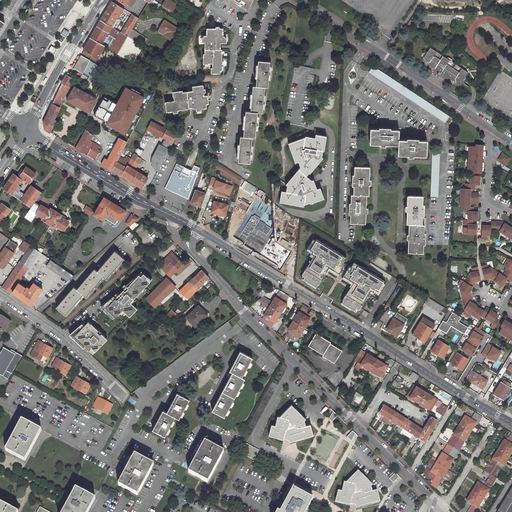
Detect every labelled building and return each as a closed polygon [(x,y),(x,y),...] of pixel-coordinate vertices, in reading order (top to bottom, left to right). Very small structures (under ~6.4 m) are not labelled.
[(176,5),(167,0),(165,0),(162,5),(172,11),(176,5)] [(233,0),(249,10),(253,0),(233,0)] [(119,18),(124,10),(112,2),(100,21),(111,27),(112,28),(118,17),(119,18)] [(138,19),(133,15),(130,19),(132,20),(123,34),(127,37),(132,30),(138,19)] [(107,34),(111,27),(100,21),(90,38),(101,45),(107,34)] [(179,31),(164,21),(160,29),(167,34),(165,37),(172,42),(179,31)] [(111,27),(107,34),(116,40),(121,33),(112,28),(111,27)] [(216,27),(216,28),(207,29),(207,36),(204,36),(204,40),(205,41),(205,54),(203,54),(203,62),(212,62),(213,68),(211,68),(211,73),(220,73),(220,66),(223,66),(223,61),(222,61),(222,50),(221,49),(218,49),(218,45),(221,45),(221,42),(226,42),(226,36),(224,36),(223,28),(220,28),(220,27),(216,27)] [(127,37),(117,54),(133,63),(147,39),(132,30),(127,37)] [(116,40),(110,50),(117,54),(127,37),(123,34),(121,33),(116,40)] [(107,34),(101,45),(104,46),(110,50),(116,40),(107,34)] [(83,51),(97,58),(104,46),(101,45),(90,38),(83,51)] [(433,65),(449,76),(449,78),(450,80),(450,85),(465,81),(464,76),(466,72),(451,62),(450,60),(447,57),(445,58),(429,47),(426,52),(421,52),(424,67),(426,67),(429,66),(431,66),(432,65),(433,65)] [(100,67),(80,56),(73,69),(82,74),(84,70),(93,76),(89,84),(97,88),(105,70),(100,67)] [(270,62),(258,61),(255,86),(253,86),(250,111),(245,111),(243,136),(240,136),(237,161),(250,163),(250,157),(252,157),(253,147),(251,146),(252,137),(255,138),(257,127),(258,127),(259,118),(257,117),(258,112),(262,113),(263,107),(265,107),(266,96),(264,96),(265,87),(268,88),(268,78),(271,78),(272,68),(270,67),(270,62)] [(109,66),(102,62),(100,67),(105,70),(106,71),(109,66)] [(441,74),(448,79),(450,80),(449,78),(449,76),(433,65),(432,65),(431,66),(429,66),(430,67),(437,71),(438,71),(439,71),(440,71),(441,72),(441,73),(442,73),(441,74)] [(315,70),(294,66),(284,123),(305,127),(315,70)] [(452,119),(373,67),(369,73),(445,123),(446,122),(448,124),(452,119)] [(62,83),(69,87),(71,83),(70,82),(74,75),(68,72),(62,83)] [(34,87),(27,83),(17,99),(24,103),(34,87)] [(62,83),(59,89),(66,92),(69,87),(62,83)] [(176,100),(165,101),(166,112),(178,110),(177,109),(189,108),(189,107),(188,104),(192,103),(192,107),(193,108),(198,107),(198,109),(206,108),(206,103),(209,103),(208,95),(204,95),(203,93),(204,93),(203,85),(195,86),(195,90),(185,91),(185,90),(175,91),(176,100)] [(66,101),(89,113),(96,99),(74,87),(66,101)] [(107,122),(106,123),(125,133),(144,97),(126,87),(117,104),(107,122)] [(59,89),(55,98),(61,102),(66,92),(59,89)] [(94,115),(107,122),(117,104),(104,97),(94,115)] [(55,98),(50,108),(58,112),(62,102),(61,102),(55,98)] [(47,115),(54,119),(57,115),(49,111),(47,115)] [(45,129),(50,132),(56,121),(54,119),(47,115),(44,123),(45,129)] [(147,129),(155,134),(154,135),(158,138),(159,136),(166,139),(173,143),(177,135),(151,121),(147,129)] [(398,146),(399,140),(399,130),(387,130),(387,128),(383,128),(383,130),(370,129),(370,145),(398,146)] [(95,160),(99,154),(95,152),(99,145),(99,143),(91,139),(93,134),(92,133),(86,130),(76,149),(95,160)] [(300,167),(286,184),(288,185),(287,191),(282,190),(280,201),(304,206),(304,204),(309,202),(310,203),(324,197),(320,187),(316,188),(313,179),(311,180),(306,175),(308,172),(310,173),(323,158),(321,157),(322,150),(323,151),(326,136),(315,134),(315,138),(305,136),(305,137),(288,143),(295,163),(298,162),(300,167)] [(107,159),(105,158),(101,164),(112,171),(112,170),(118,160),(127,142),(119,137),(107,159)] [(166,139),(155,160),(154,167),(158,171),(173,143),(166,139)] [(399,140),(398,146),(398,156),(427,157),(428,141),(415,141),(415,139),(411,139),(411,141),(399,140)] [(475,146),(469,146),(467,170),(474,170),(474,173),(483,173),(483,171),(480,171),(481,163),(483,163),(483,161),(481,161),(476,161),(476,156),(481,156),(484,157),(484,154),(482,154),(482,146),(484,147),(485,145),(476,144),(475,146)] [(440,152),(433,152),(431,196),(438,196),(440,152)] [(508,158),(502,153),(498,160),(504,164),(508,158)] [(134,170),(141,158),(134,154),(127,165),(134,170)] [(127,165),(118,160),(112,170),(121,175),(127,165)] [(215,169),(240,185),(242,178),(217,162),(215,169)] [(176,186),(183,189),(180,195),(187,198),(200,168),(194,165),(192,170),(177,163),(166,188),(173,192),(176,186)] [(143,189),(148,178),(134,170),(127,165),(121,175),(143,189)] [(21,171),(19,175),(30,182),(36,173),(27,167),(23,172),(21,171)] [(353,196),(366,196),(368,196),(369,168),(354,167),(354,180),(352,179),(352,183),(353,183),(353,196)] [(3,189),(13,195),(17,189),(23,180),(13,173),(3,189)] [(470,175),(470,184),(465,184),(465,188),(470,189),(474,189),(474,184),(479,185),(479,176),(470,175)] [(288,185),(286,184),(281,180),(279,190),(282,190),(287,191),(288,185)] [(242,184),(240,192),(247,194),(250,186),(242,184)] [(25,194),(20,201),(31,208),(34,203),(42,192),(31,185),(25,194)] [(173,192),(180,195),(183,189),(176,186),(173,192)] [(470,193),(470,189),(465,188),(460,188),(460,197),(469,197),(471,198),(478,198),(478,193),(471,193),(471,195),(469,195),(470,193)] [(25,194),(17,189),(13,195),(20,201),(25,194)] [(205,194),(196,190),(191,203),(201,207),(205,194)] [(366,196),(353,196),(351,196),(350,208),(348,208),(348,211),(350,211),(349,224),(365,225),(366,196)] [(408,224),(421,225),(422,213),(423,213),(423,209),(422,209),(422,197),(407,196),(406,224),(408,224)] [(106,221),(114,226),(117,226),(126,211),(104,197),(93,214),(104,220),(106,221)] [(469,202),(469,200),(470,200),(470,202),(478,203),(478,198),(471,198),(469,197),(460,197),(459,206),(464,206),(469,206),(469,202)] [(225,216),(228,205),(214,202),(211,212),(225,216)] [(31,220),(36,213),(43,217),(42,219),(49,223),(56,211),(47,205),(45,209),(41,206),(34,203),(31,208),(25,216),(31,220)] [(0,224),(10,209),(1,204),(0,205),(0,232),(3,234),(6,230),(0,225),(0,224)] [(468,211),(467,220),(472,220),(477,220),(477,211),(473,211),(473,206),(469,206),(464,206),(463,211),(468,211)] [(93,210),(88,207),(86,210),(87,211),(85,213),(89,216),(93,210)] [(254,229),(258,217),(238,210),(234,222),(254,229)] [(57,226),(64,230),(68,224),(64,220),(66,216),(56,211),(49,223),(56,227),(57,226)] [(131,214),(127,223),(130,227),(135,223),(139,219),(131,214)] [(462,233),(476,234),(476,225),(472,224),(472,220),(467,220),(463,219),(463,224),(467,224),(467,228),(463,227),(462,233)] [(490,235),(490,230),(495,231),(495,222),(490,221),(490,226),(482,225),(481,239),(486,239),(487,235),(490,235)] [(499,231),(506,236),(511,228),(504,223),(503,224),(500,222),(495,222),(495,231),(499,231)] [(421,225),(408,224),(407,252),(422,253),(423,241),(424,241),(425,237),(423,237),(423,225),(421,225)] [(0,232),(0,253),(5,246),(10,239),(3,234),(0,232)] [(14,252),(19,245),(10,239),(5,246),(14,252)] [(323,244),(316,239),(315,241),(313,239),(307,249),(313,252),(311,254),(314,256),(310,261),(312,262),(309,267),(307,266),(302,275),(305,277),(303,280),(314,286),(315,283),(318,285),(324,276),(322,275),(325,270),(327,271),(328,270),(329,268),(339,274),(338,276),(336,278),(340,281),(342,279),(343,277),(353,283),(352,285),(351,286),(353,287),(350,292),(348,291),(342,300),(343,300),(345,302),(344,304),(354,311),(356,308),(358,310),(359,310),(365,301),(363,300),(366,295),(367,296),(371,291),(373,292),(374,290),(379,293),(385,284),(383,282),(384,281),(377,276),(376,277),(372,275),(373,274),(365,269),(364,270),(360,268),(361,266),(354,262),(351,267),(343,262),(346,258),(339,253),(339,254),(335,252),(335,251),(327,246),(327,247),(323,245),(323,244)] [(24,241),(19,249),(25,253),(30,245),(24,241)] [(25,253),(2,287),(11,293),(11,294),(12,293),(12,292),(18,283),(19,283),(23,276),(29,280),(32,279),(43,264),(48,258),(30,245),(25,253)] [(0,265),(3,268),(14,252),(5,246),(0,253),(0,265)] [(74,287),(57,307),(65,315),(83,295),(86,298),(103,277),(106,279),(124,259),(116,251),(98,272),(95,269),(77,290),(74,287)] [(183,263),(172,253),(166,259),(171,263),(178,270),(179,268),(183,263)] [(179,268),(183,271),(186,267),(193,261),(190,257),(183,263),(179,268)] [(43,264),(68,281),(74,276),(48,258),(43,264)] [(511,270),(511,269),(511,260),(508,258),(503,266),(507,268),(505,272),(511,276),(511,270)] [(167,267),(174,274),(176,272),(178,270),(171,263),(167,267)] [(481,266),(484,279),(490,277),(490,279),(494,281),(499,273),(493,270),(491,271),(490,268),(487,269),(486,264),(481,266)] [(164,265),(161,269),(167,275),(170,277),(174,274),(167,267),(164,265)] [(473,272),(469,273),(470,276),(467,276),(464,282),(472,286),(474,282),(474,281),(480,280),(477,267),(472,268),(473,272)] [(339,274),(329,268),(328,270),(338,276),(339,274)] [(209,278),(202,270),(196,276),(203,284),(204,283),(207,280),(209,281),(210,280),(209,278)] [(502,286),(506,278),(510,281),(511,277),(511,276),(505,272),(503,276),(499,273),(494,281),(502,286)] [(123,309),(130,316),(138,308),(131,301),(151,281),(147,277),(148,276),(145,273),(142,275),(140,273),(127,285),(128,285),(119,294),(118,293),(115,295),(115,296),(116,297),(112,301),(111,299),(103,307),(105,309),(108,312),(110,311),(116,316),(123,309)] [(196,276),(180,292),(188,299),(197,291),(203,284),(196,276)] [(164,280),(147,298),(155,307),(175,288),(166,279),(164,280)] [(461,286),(459,289),(462,291),(460,293),(462,299),(471,297),(470,292),(469,292),(472,286),(464,282),(460,279),(457,284),(461,286)] [(12,293),(31,306),(42,290),(34,283),(29,289),(27,287),(26,289),(18,283),(12,292),(12,293)] [(190,301),(198,292),(197,291),(188,299),(190,301)] [(276,296),(271,306),(264,302),(262,305),(266,307),(269,309),(265,315),(267,317),(266,318),(269,320),(272,322),(273,321),(275,322),(279,316),(282,318),(284,315),(281,313),(287,303),(285,302),(289,296),(282,292),(279,298),(276,296)] [(464,309),(472,313),(476,306),(477,306),(471,302),(472,301),(471,297),(462,299),(463,305),(465,306),(464,309)] [(424,303),(440,313),(441,311),(447,315),(449,311),(428,298),(424,303)] [(199,306),(187,318),(196,327),(208,315),(199,306)] [(479,319),(481,315),(485,317),(490,310),(486,307),(483,311),(476,306),(472,313),(471,314),(479,319)] [(180,316),(172,309),(167,315),(174,322),(180,316)] [(485,318),(492,322),(490,326),(494,328),(499,321),(495,318),(497,314),(490,310),(485,317),(485,318)] [(0,330),(1,329),(4,330),(10,321),(1,314),(2,313),(0,311),(0,330)] [(299,337),(310,319),(311,319),(314,314),(311,312),(309,315),(306,313),(305,315),(300,312),(288,330),(291,331),(288,336),(295,340),(297,336),(299,337)] [(460,318),(452,313),(446,322),(443,320),(438,328),(446,333),(451,325),(464,333),(468,327),(458,321),(460,318)] [(364,343),(320,316),(296,353),(335,391),(364,343)] [(435,325),(423,317),(412,335),(418,338),(417,339),(417,340),(416,341),(417,343),(418,344),(419,345),(420,344),(421,345),(422,344),(423,344),(435,325)] [(502,326),(499,332),(511,339),(511,330),(511,329),(511,324),(506,320),(507,318),(505,317),(500,325),(502,326)] [(403,325),(393,318),(386,330),(396,336),(403,325)] [(74,332),(70,336),(74,339),(73,339),(76,341),(78,339),(85,346),(93,354),(107,339),(88,321),(84,326),(81,329),(79,327),(74,332)] [(139,397),(232,327),(228,321),(134,392),(139,397)] [(486,333),(475,327),(468,338),(479,345),(486,333)] [(451,343),(440,337),(434,347),(440,351),(444,354),(451,343)] [(479,345),(468,338),(461,349),(472,356),(479,345)] [(78,339),(76,341),(83,348),(85,346),(78,339)] [(39,341),(34,350),(31,356),(41,361),(44,355),(48,357),(53,349),(39,341)] [(502,351),(488,343),(482,354),(491,360),(492,358),(496,360),(502,351)] [(12,373),(22,355),(16,352),(15,354),(10,351),(4,347),(1,351),(0,353),(0,374),(7,378),(9,375),(8,374),(9,372),(12,373)] [(362,365),(379,375),(381,372),(383,373),(386,369),(384,368),(386,365),(361,350),(355,360),(359,363),(362,365)] [(217,400),(212,410),(224,417),(244,379),(242,377),(253,358),(240,351),(235,361),(230,371),(232,372),(227,383),(217,400)] [(468,360),(453,351),(447,361),(462,370),(468,360)] [(58,359),(53,367),(66,375),(71,366),(58,359)] [(487,380),(472,371),(469,375),(473,377),(470,381),(481,388),(487,380)] [(511,384),(511,383),(503,377),(494,392),(504,398),(511,384)] [(77,378),(72,386),(87,394),(91,386),(77,378)] [(273,378),(243,432),(248,434),(249,435),(279,382),(273,378)] [(415,385),(410,392),(412,393),(410,397),(428,408),(430,405),(433,407),(438,399),(415,385)] [(356,392),(352,399),(358,403),(363,396),(356,392)] [(158,421),(153,431),(166,438),(176,418),(180,420),(190,400),(177,393),(172,403),(167,413),(164,411),(158,421)] [(99,399),(94,408),(108,415),(113,407),(99,399)] [(271,425),(269,436),(283,439),(284,438),(286,438),(289,438),(289,441),(313,434),(310,424),(305,425),(304,419),(305,418),(291,404),(279,416),(277,415),(274,425),(271,425)] [(441,404),(437,411),(444,414),(448,408),(441,404)] [(423,431),(384,406),(380,413),(382,415),(380,419),(390,424),(392,421),(399,426),(397,429),(401,432),(413,440),(415,437),(425,443),(438,422),(432,418),(423,431)] [(467,412),(453,434),(456,436),(455,438),(460,441),(461,439),(464,441),(476,422),(473,421),(474,419),(471,417),(472,416),(467,412)] [(14,435),(6,451),(25,461),(33,445),(41,430),(22,420),(14,435)] [(447,469),(458,450),(462,444),(451,437),(436,462),(430,458),(427,463),(433,467),(431,469),(429,467),(427,469),(426,469),(424,472),(432,481),(429,485),(435,488),(443,475),(449,479),(453,472),(447,469)] [(507,442),(504,441),(485,471),(490,474),(491,472),(497,464),(500,466),(502,467),(511,451),(511,442),(508,440),(507,442)] [(204,441),(188,471),(207,482),(223,452),(204,441)] [(245,443),(240,452),(254,460),(259,451),(245,443)] [(416,444),(412,451),(415,453),(420,446),(416,444)] [(135,454),(118,484),(138,495),(154,464),(135,454)] [(497,468),(499,469),(500,466),(497,464),(491,472),(494,474),(497,468)] [(338,491),(335,503),(350,506),(350,504),(353,504),(355,505),(356,507),(379,501),(377,491),(372,492),(370,485),(371,484),(357,471),(345,483),(343,482),(340,492),(338,491)] [(395,473),(390,479),(393,482),(398,477),(395,473)] [(480,479),(458,511),(466,511),(470,507),(473,508),(474,506),(476,508),(488,489),(496,478),(490,474),(485,482),(480,479)] [(68,502),(62,511),(87,511),(95,497),(76,488),(68,502)] [(305,511),(313,498),(293,488),(280,511),(279,511),(276,510),(275,511),(305,511)] [(511,511),(511,489),(499,510),(500,511),(499,511),(511,511)] [(0,511),(18,511),(0,501),(0,511)]
